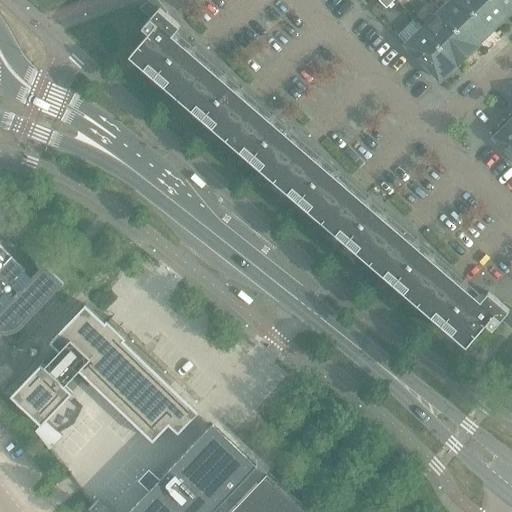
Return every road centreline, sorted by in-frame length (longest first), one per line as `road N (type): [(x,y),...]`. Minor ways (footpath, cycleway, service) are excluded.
road 1 (tertiary): [(425,405),(101,149)]
road 2 (residential): [(431,133),(299,0)]
road 3 (tertiary): [(425,405),(455,445),(511,494)]
